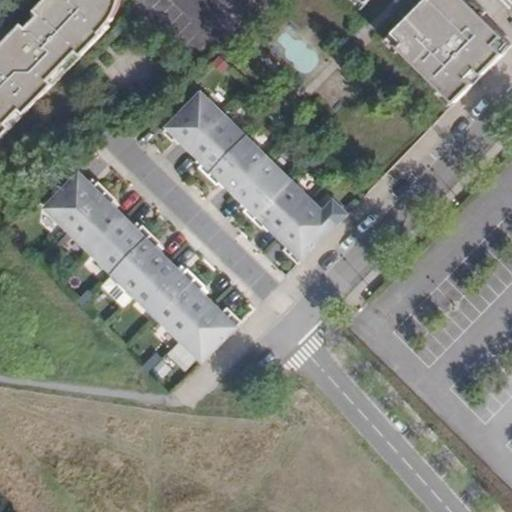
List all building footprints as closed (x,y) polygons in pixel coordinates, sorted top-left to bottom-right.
[(0,140),(12,128),(8,123),(21,110),(26,114),(70,69),(66,64),(79,51),(83,55),(104,34),(102,32),(110,23),(115,15),(119,8),(122,0),(49,0),(38,11),(42,14),(29,28),(25,25),(0,50),(0,140)] [(505,36),(469,0),(430,0),(395,35),(405,45),(401,50),(456,104),(505,53),(497,46),(505,36)] [(38,11),(25,25),(29,28),(42,14),(38,11)] [(79,51),(66,64),(70,69),(83,55),(79,51)] [(299,265),(349,213),(336,201),(324,214),(202,93),(165,132),(174,141),(179,135),(207,162),(201,168),(219,185),(225,180),(251,206),(246,212),(263,229),(268,223),(292,246),(296,250),(290,256),(299,265)] [(8,123),(12,128),(26,114),(21,110),(8,123)] [(79,174),(47,206),(204,362),(243,322),(235,314),(229,320),(224,316),(201,293),(206,287),(189,270),(183,275),(156,249),(162,243),(144,226),(138,232),(111,205),(117,199),(98,181),(93,187),(79,174)] [(286,252),(290,256),(296,250),(292,246),(286,252)] [(224,316),(229,320),(235,314),(230,310),(224,316)]
